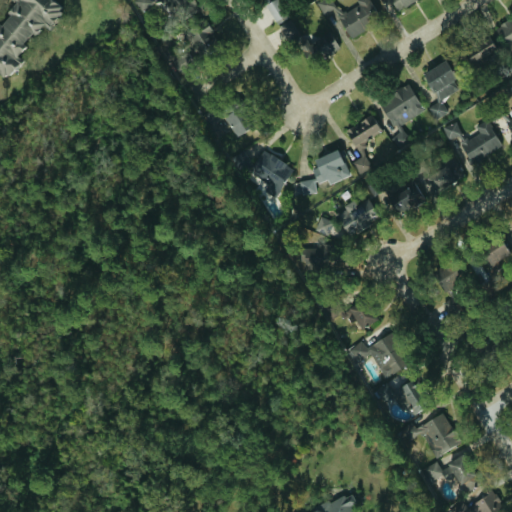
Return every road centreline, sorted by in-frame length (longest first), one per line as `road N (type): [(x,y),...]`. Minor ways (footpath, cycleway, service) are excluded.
road 1 (residential): [(388,262),(511,457)]
road 2 (residential): [(303,109),(477,0)]
road 3 (residential): [(388,262),(511,183)]
road 4 (residential): [(235,0),(303,109)]
